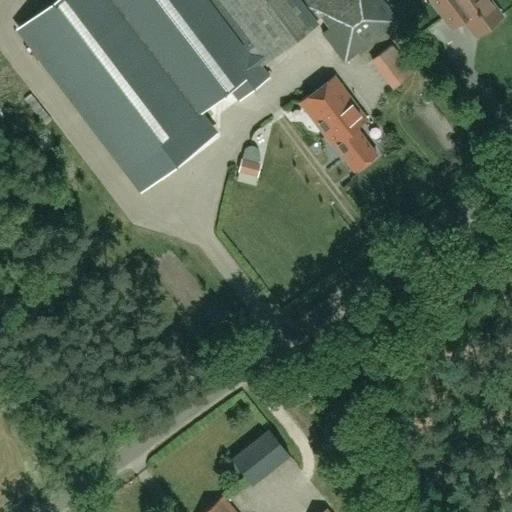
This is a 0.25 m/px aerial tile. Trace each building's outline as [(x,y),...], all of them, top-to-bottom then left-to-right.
[(234,103),(268,77),(260,67),(293,42),(277,21),(246,44),(242,47),(205,0),(56,0),(22,26),(129,167),(143,156),(157,175),(216,130),(202,112),(226,93),(234,103)] [(344,62),(386,31),(399,21),(396,17),(383,0),(299,0),(298,1),(313,22),(320,17),(327,27),(321,32),(344,62)] [(451,27),(462,18),(475,36),(501,16),(488,0),(431,0),(444,17),(451,27)] [(399,47),(378,58),(394,90),(415,80),(399,47)] [(353,171),(365,162),(376,154),(356,127),(366,119),(333,76),(299,102),(331,145),(333,144),(353,171)] [(248,162),(243,178),(260,183),(265,168),(248,162)] [(269,429),(231,459),(251,484),(289,455),(269,429)] [(234,511),(223,497),(204,511),(234,511)]
